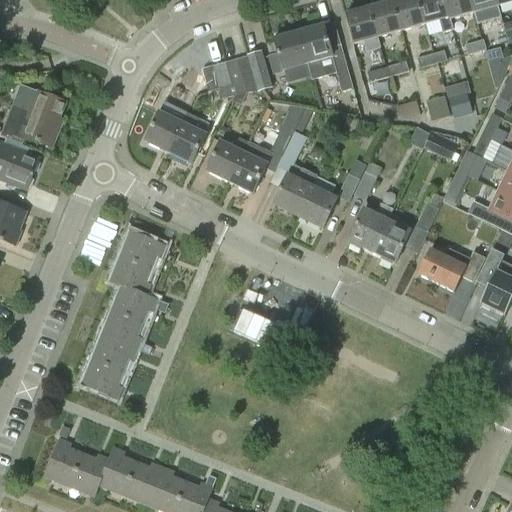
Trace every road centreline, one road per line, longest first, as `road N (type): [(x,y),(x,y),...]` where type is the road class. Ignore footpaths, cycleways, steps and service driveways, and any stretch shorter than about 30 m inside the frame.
road 1 (residential): [(511,381),(93,173)]
road 2 (residential): [(0,408),(93,173)]
road 3 (residential): [(0,25),(79,44),(132,68)]
road 4 (residential): [(511,395),(462,511)]
